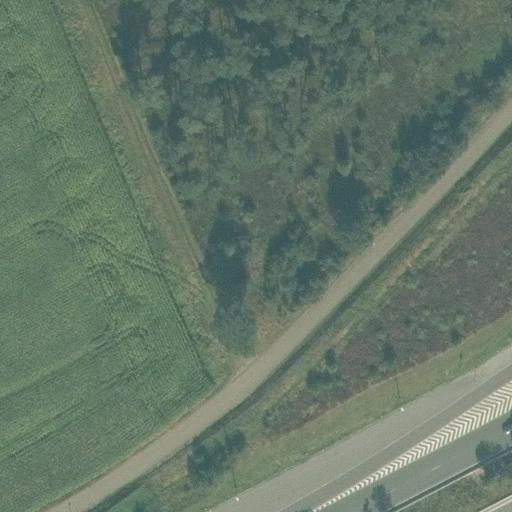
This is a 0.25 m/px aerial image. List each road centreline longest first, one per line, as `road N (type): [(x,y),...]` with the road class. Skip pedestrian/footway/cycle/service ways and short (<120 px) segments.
road 1 (unclassified): [(511,116),(255,379),(61,511)]
road 2 (motorway): [(511,366),(316,488),(296,511)]
road 3 (motorway): [(511,419),(333,511)]
